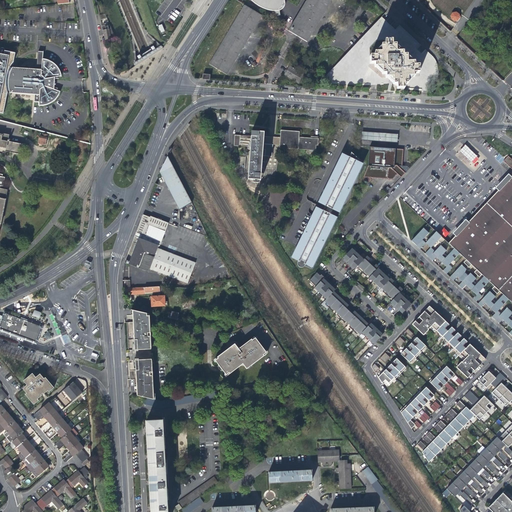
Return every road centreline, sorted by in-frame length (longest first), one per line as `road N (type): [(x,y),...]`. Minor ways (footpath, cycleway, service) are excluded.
road 1 (tertiary): [(464,100),(441,107),(212,92)]
road 2 (residential): [(493,359),(414,437),(367,366),(397,331)]
road 3 (tertiary): [(196,103),(432,113)]
road 4 (unknown): [(346,502),(299,511),(317,477),(316,468),(300,463),(252,472),(245,480),(253,498)]
road 5 (residential): [(509,341),(375,213)]
road 6 (residential): [(10,506),(57,461),(0,377)]
road 7 (secondary): [(110,371),(113,271),(129,211)]
road 8 (residential): [(0,342),(96,372),(114,409)]
road 9 (residential): [(358,231),(333,268),(397,331)]
road 10 (secondary): [(99,240),(110,371)]
road 11 (secondary): [(95,64),(100,185)]
